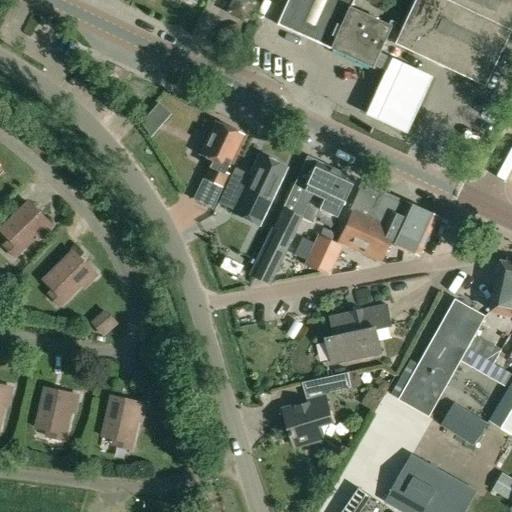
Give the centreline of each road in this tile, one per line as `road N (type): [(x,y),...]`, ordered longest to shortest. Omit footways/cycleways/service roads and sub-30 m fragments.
road 1 (secondary): [(479,204),(45,0)]
road 2 (residential): [(193,306),(488,250),(511,216)]
road 3 (residential): [(193,306),(164,228),(126,164),(74,111),(0,62)]
road 4 (residential): [(260,511),(193,306)]
